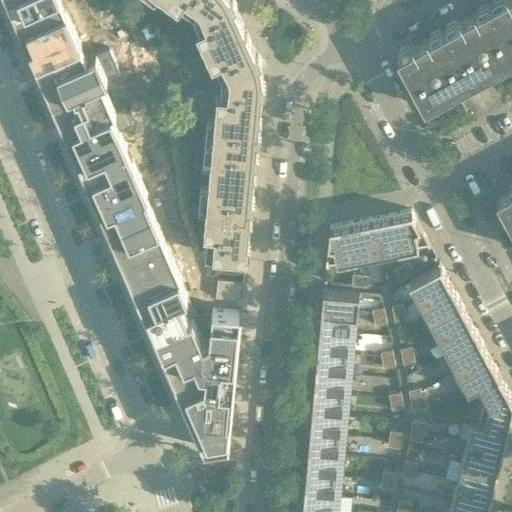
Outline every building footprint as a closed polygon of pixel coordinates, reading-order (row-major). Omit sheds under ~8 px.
[(8,0),(14,12),(40,0),(8,0)] [(63,0),(40,0),(14,12),(21,28),(67,8),(63,0)] [(189,0),(198,6),(206,22),(196,27),(211,62),(221,57),(228,74),(227,91),(261,94),(263,77),(260,60),(255,49),(232,0),(189,0)] [(511,0),(496,0),(492,2),(511,39),(511,0)] [(511,39),(492,2),(444,28),(472,79),(511,57),(511,39)] [(67,8),(21,28),(28,44),(74,23),(67,8)] [(74,23),(28,44),(35,59),(81,39),(74,23)] [(396,54),(424,105),(472,79),(444,28),(396,54)] [(81,39),(35,59),(42,75),(88,55),(81,39)] [(107,74),(97,52),(88,55),(42,75),(52,98),(101,77),(101,76),(107,74)] [(178,67),(184,79),(194,75),(188,62),(178,67)] [(65,130),(111,110),(115,108),(101,77),(52,98),(65,130)] [(261,94),(227,91),(216,90),(212,137),(257,142),(261,94)] [(462,106),(458,99),(453,102),(457,110),(462,106)] [(111,110),(65,130),(73,146),(118,126),(111,110)] [(118,126),(73,146),(80,162),(125,142),(118,126)] [(257,142),(212,137),(208,182),(252,187),(257,142)] [(133,158),(125,142),(80,162),(87,178),(133,158)] [(133,158),(87,178),(94,194),(140,174),(133,158)] [(140,174),(94,194),(101,210),(145,191),(147,191),(140,174)] [(252,187),(208,182),(203,230),(214,231),(212,252),(246,256),(252,187)] [(511,187),(496,196),(511,225),(511,187)] [(152,207),(145,191),(101,210),(108,226),(152,207)] [(498,213),(491,199),(478,206),(486,220),(498,213)] [(152,207),(108,226),(115,243),(159,224),(152,207)] [(429,241),(411,208),(390,212),(397,247),(429,241)] [(397,247),(390,212),(370,216),(377,251),(397,247)] [(377,251),(370,216),(350,220),(357,255),(377,251)] [(357,255),(350,220),(329,224),(326,261),(357,255)] [(159,224),(115,243),(122,259),(166,240),(159,224)] [(166,240),(122,259),(129,276),(173,257),(166,240)] [(173,257),(129,276),(137,293),(179,274),(181,273),(173,257)] [(413,271),(407,260),(400,264),(406,274),(413,271)] [(450,280),(440,262),(438,263),(409,278),(419,297),(450,280)] [(406,274),(400,264),(393,268),(399,278),(406,274)] [(359,284),(361,272),(353,271),(352,283),(359,284)] [(367,284),(368,272),(361,272),(359,284),(367,284)] [(187,292),(179,274),(137,293),(145,311),(180,295),(187,292)] [(243,280),(217,277),(216,295),(241,297),(243,280)] [(460,298),(450,280),(419,297),(428,315),(460,298)] [(357,311),(359,289),(325,286),(323,286),(321,307),(357,311)] [(188,315),(180,295),(145,311),(153,330),(188,315)] [(469,316),(460,298),(428,315),(438,333),(469,316)] [(404,305),(403,301),(391,303),(393,311),(404,309),(404,305)] [(385,313),(383,305),(372,307),(373,312),(373,315),(385,313)] [(355,331),(357,311),(321,307),(319,328),(355,331)] [(212,308),(209,335),(238,338),(240,310),(212,308)] [(406,316),(404,309),(393,311),(394,319),(406,316)] [(188,315),(153,330),(161,349),(200,332),(192,313),(188,315)] [(386,320),(385,313),(373,315),(375,323),(386,320)] [(479,334),(469,316),(438,333),(448,351),(479,334)] [(353,351),(355,331),(319,328),(317,348),(353,351)] [(200,332),(161,349),(170,368),(201,354),(203,338),(200,332)] [(489,352),(479,334),(448,351),(457,369),(489,352)] [(203,338),(201,354),(208,360),(235,363),(238,338),(209,335),(203,338)] [(413,351),(412,347),(412,344),(400,346),(401,354),(413,351)] [(393,355),(392,347),(380,350),(381,354),(382,357),(393,355)] [(351,372),(353,351),(317,348),(315,368),(351,372)] [(415,359),(413,351),(401,354),(403,362),(415,359)] [(498,370),(489,352),(457,369),(467,388),(473,385),(498,370)] [(201,354),(170,368),(180,391),(206,380),(208,360),(201,354)] [(395,363),(393,355),(382,357),(383,365),(395,363)] [(208,360),(206,380),(207,387),(233,389),(235,363),(208,360)] [(349,392),(351,372),(315,368),(314,389),(349,392)] [(511,398),(511,396),(498,370),(473,385),(482,402),(511,398)] [(206,380),(180,391),(194,424),(204,420),(204,415),(207,387),(206,380)] [(425,394),(424,387),(423,384),(408,387),(410,397),(418,396),(425,394)] [(207,387),(204,415),(230,417),(233,389),(207,387)] [(347,412),(349,392),(314,389),(312,409),(347,412)] [(402,397),(400,389),(388,391),(389,396),(390,399),(402,397)] [(427,404),(425,394),(418,396),(419,405),(427,404)] [(419,405),(418,396),(410,397),(412,407),(419,405)] [(403,405),(402,397),(390,399),(392,407),(403,405)] [(506,427),(511,402),(511,398),(482,402),(477,420),(506,427)] [(345,433),(347,412),(312,409),(310,429),(345,433)] [(204,420),(194,424),(204,447),(205,446),(227,442),(230,417),(204,415),(204,420)] [(418,428),(419,419),(412,417),(410,427),(418,428)] [(426,430),(427,420),(419,419),(418,428),(426,430)] [(501,448),(506,427),(477,420),(471,419),(466,439),(501,448)] [(424,440),(426,430),(418,428),(410,427),(409,435),(408,437),(424,440)] [(401,434),(402,430),(390,428),(389,436),(400,437),(401,434)] [(343,453),(345,433),(310,429),(308,450),(343,453)] [(399,446),(400,437),(389,436),(387,444),(399,446)] [(496,468),(501,448),(466,439),(461,459),(496,468)] [(341,473),(343,453),(308,450),(306,470),(341,473)] [(415,468),(417,460),(405,458),(404,466),(415,468)] [(491,488),(496,468),(461,459),(456,479),(491,488)] [(414,476),(415,468),(404,466),(402,473),(414,476)] [(393,478),(395,470),(383,468),(382,476),(393,478)] [(339,494),(341,473),(306,470),(304,490),(339,494)] [(392,486),(393,478),(382,476),(380,484),(392,486)] [(486,507),(491,488),(456,479),(451,499),(486,507)] [(318,511),(337,511),(339,494),(304,490),(302,510),(318,511)] [(409,508),(410,500),(398,498),(397,506),(409,508)] [(484,511),(486,507),(451,499),(447,511),(484,511)]
